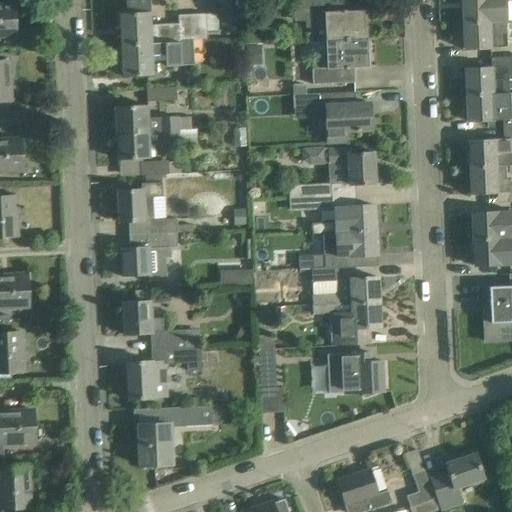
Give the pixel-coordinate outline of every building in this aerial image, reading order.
[(121,14),(122,45),(181,43),(181,41),(193,40),(207,40),(207,31),(219,31),(218,13),(178,15),(179,24),(151,25),(150,0),(128,0),(129,14),(121,14)] [(326,40),(367,38),(366,10),(352,11),(351,0),(293,0),(295,22),(306,21),(306,29),(325,27),(326,40)] [(462,0),(463,23),(489,22),(503,21),(503,7),(505,7),(504,0),(462,0)] [(0,36),(17,36),(16,3),(0,3),(0,36)] [(240,35),(240,11),(224,12),(224,36),(240,35)] [(511,20),(503,21),(489,22),(463,23),(464,49),(507,47),(507,36),(511,35),(511,20)] [(313,85),(322,84),(355,83),(355,67),(368,67),(367,38),(326,40),(327,68),(312,69),(313,85)] [(181,43),(122,45),(124,76),(153,75),(153,63),(166,62),(166,66),(194,65),(193,40),(181,41),(181,43)] [(247,64),(260,64),(260,47),(246,47),(247,64)] [(466,68),(467,96),(509,94),(509,80),(511,79),(511,56),(491,58),(491,67),(466,68)] [(0,101),(12,101),(11,61),(0,61),(0,101)] [(293,94),(306,94),(305,84),(293,84),(293,94)] [(147,88),(147,102),(178,101),(177,88),(147,88)] [(357,92),(322,93),(293,94),(294,109),(325,107),(327,142),(347,141),(347,133),(373,132),(372,101),(357,102),(357,92)] [(504,129),(511,128),(511,115),(510,115),(509,94),(467,96),(468,121),(503,120),(504,129)] [(115,106),(116,132),(180,130),(180,131),(192,130),(191,118),(180,118),(148,118),(147,105),(115,106)] [(180,130),(149,131),(116,132),(117,159),(150,158),(150,145),(181,144),(180,131),(180,130)] [(0,171),(23,171),(22,138),(0,139),(0,171)] [(511,139),(469,141),(470,168),(506,166),(510,166),(509,154),(511,154),(511,139)] [(330,162),(331,183),(350,182),(350,184),(374,183),(372,152),(350,153),(349,148),(324,149),(324,147),(302,148),(302,161),(310,165),(325,165),(325,162),(330,162)] [(141,162),(141,175),(169,174),(170,174),(181,174),(181,162),(169,162),(169,161),(141,162)] [(510,202),(511,202),(511,179),(507,180),(506,166),(470,168),(471,194),(509,192),(510,202)] [(163,182),(141,183),(142,189),(119,190),(120,222),(149,221),(149,232),(176,231),(176,220),(156,220),(155,196),(164,196),(163,182)] [(289,185),(289,198),(332,196),(331,183),(289,185)] [(0,237),(18,237),(16,196),(0,196),(0,237)] [(332,196),(289,198),(290,211),(333,209),(332,196)] [(312,234),(324,234),(376,232),(375,204),(335,206),(336,222),(312,223),(312,234)] [(233,212),(234,227),(246,227),(246,211),(233,212)] [(473,240),(499,239),(511,238),(511,211),(472,213),(473,240)] [(176,231),(149,232),(150,246),(122,247),(123,276),(151,274),(150,258),(162,258),(161,248),(177,247),(176,231)] [(324,234),(325,256),(339,256),(377,254),(376,232),(324,234)] [(511,238),(499,239),(473,240),(474,266),(511,264),(511,238)] [(340,278),(340,267),(311,268),(300,269),(301,290),(312,290),(313,304),(380,301),(378,277),(340,278)] [(253,285),(252,270),(240,270),(241,285),(253,285)] [(0,307),(30,306),(29,274),(0,275),(0,307)] [(511,286),(490,287),(491,320),(484,320),(486,343),(511,341),(511,286)] [(125,334),(160,333),(160,351),(174,350),(186,349),(185,332),(166,333),(165,317),(151,318),(151,301),(125,301),(125,334)] [(380,301),(313,304),(313,314),(334,314),(335,343),(371,342),(370,326),(381,325),(380,301)] [(60,317),(60,307),(48,307),(48,318),(60,317)] [(236,338),(249,344),(255,333),(242,327),(236,338)] [(0,372),(25,372),(23,331),(0,332),(0,372)] [(258,341),(258,349),(275,348),(274,340),(258,341)] [(275,348),(258,349),(261,413),(285,412),(284,388),(277,388),(275,348)] [(174,350),(174,364),(187,363),(187,371),(202,371),(201,349),(186,349),(174,350)] [(335,353),(336,393),(384,391),(383,360),(371,361),(371,352),(335,353)] [(153,360),(127,361),(128,399),(155,398),(155,397),(167,396),(166,364),(166,360),(153,360)] [(184,479),(184,461),(172,461),(171,426),(225,424),(225,405),(186,407),(155,408),(155,425),(139,426),(140,465),(162,464),(163,486),(184,479)] [(0,455),(4,456),(3,444),(36,442),(35,409),(0,410),(0,455)] [(449,474),(439,477),(429,480),(439,511),(461,503),(457,492),(455,487),(484,478),(476,453),(445,463),(449,474)] [(4,456),(0,455),(0,508),(32,507),(29,467),(4,468),(4,456)] [(388,490),(378,493),(370,468),(337,479),(345,506),(347,511),(364,511),(392,503),(388,490)] [(407,498),(409,506),(434,498),(425,470),(412,475),(419,493),(407,498)] [(435,511),(439,511),(434,498),(409,506),(411,511),(435,511)] [(239,511),(289,511),(285,499),(274,502),(273,500),(239,511)]
